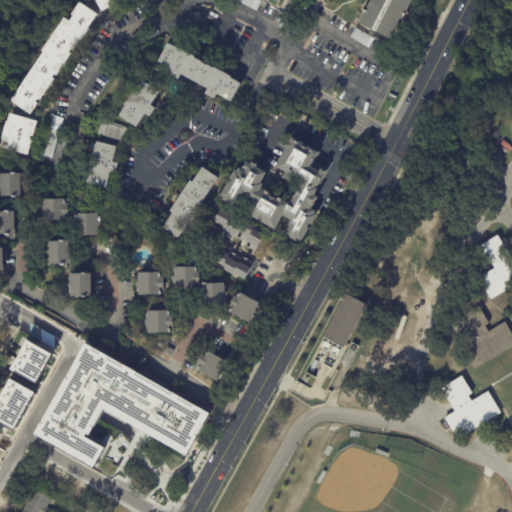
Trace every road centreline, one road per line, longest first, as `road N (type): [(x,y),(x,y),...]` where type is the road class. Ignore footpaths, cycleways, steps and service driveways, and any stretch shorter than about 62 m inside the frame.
road 1 (secondary): [(467,0),(190,511)]
road 2 (residential): [(76,342),(0,480)]
